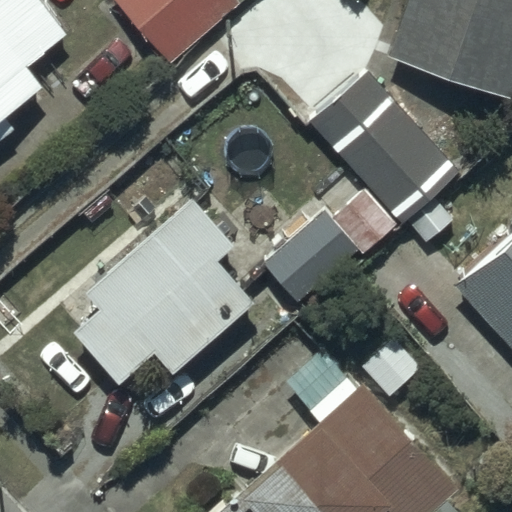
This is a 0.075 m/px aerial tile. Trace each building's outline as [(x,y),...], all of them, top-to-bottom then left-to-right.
[(45,0),(0,0),(0,131),(13,122),(0,104),(0,100),(37,74),(23,56),(64,26),(45,0)] [(120,0),(169,54),(229,0),(120,0)] [(511,0),(401,0),(386,45),(509,87),(511,79),(511,0)] [(458,164),(364,62),(306,115),(362,176),(328,208),(322,201),(263,256),(297,294),(355,240),(361,246),(394,215),(398,219),(458,164)] [(95,296),(69,320),(117,373),(151,342),(171,364),(251,292),(214,250),(232,234),(190,187),(83,282),(95,296)] [(511,220),(451,275),(511,343),(511,220)] [(391,328),(359,358),(387,390),(420,361),(391,328)] [(319,410),(203,511),(418,511),(457,477),(360,371),(353,378),(319,341),(284,372),(319,410)]
